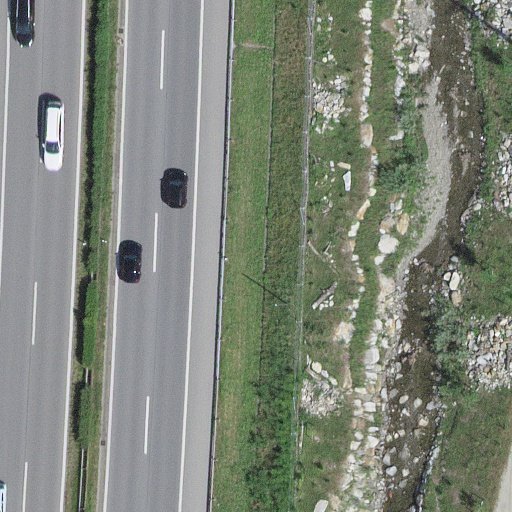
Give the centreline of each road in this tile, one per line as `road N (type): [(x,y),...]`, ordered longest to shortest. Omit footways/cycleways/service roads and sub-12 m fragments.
road 1 (motorway): [(143,511),(165,0)]
road 2 (motorway): [(44,0),(29,511)]
